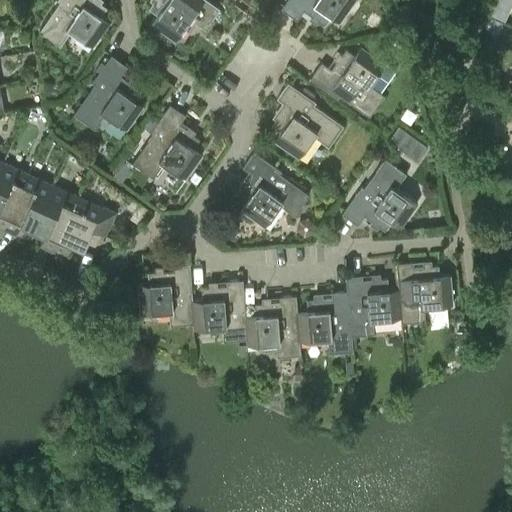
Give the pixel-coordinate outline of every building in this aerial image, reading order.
[(92,46),(109,22),(100,15),(106,6),(96,0),(58,0),(60,1),(39,30),(60,45),(70,30),(92,46)] [(204,29),(219,8),(208,0),(153,0),(148,8),(157,14),(150,23),(174,40),(190,18),(204,29)] [(286,0),(280,8),(296,19),(297,18),(296,17),(302,9),(323,24),(330,15),(339,22),(354,0),(286,0)] [(508,12),(494,5),(491,14),(504,20),(508,12)] [(396,70),(385,62),(361,45),(354,54),(345,48),(329,70),(321,64),(322,62),(321,62),(310,78),(337,98),(339,95),(369,116),(384,95),(380,92),(396,70)] [(126,129),(143,105),(134,98),(140,89),(118,74),(124,66),(126,66),(111,54),(91,82),(94,84),(73,113),(94,128),(104,113),(126,129)] [(279,113),(271,125),(280,131),(273,140),(298,157),(313,135),(328,145),(342,125),(313,104),(315,101),(287,81),(276,97),(277,98),(278,97),(283,100),(276,110),(279,113)] [(185,178),(202,154),(193,147),(199,138),(177,123),(183,114),(184,115),(185,114),(169,103),(156,122),(149,131),(152,133),(131,162),(152,177),(163,162),(185,178)] [(142,126),(149,131),(156,122),(148,117),(142,126)] [(398,124),(388,139),(397,146),(407,131),(398,124)] [(294,214),(308,193),(279,173),(281,170),(253,150),(242,166),(243,167),(244,166),(252,171),(237,193),(246,200),(239,209),(263,226),(279,204),(294,214)] [(341,213),(357,224),(358,223),(356,222),(362,214),(384,229),(391,220),(400,227),(417,203),(395,187),(405,173),(384,158),(364,187),(361,185),(341,213)] [(0,226),(2,228),(28,173),(3,162),(0,167),(0,226)] [(33,227),(52,184),(28,173),(2,228),(15,234),(21,221),(33,227)] [(52,251),(77,196),(52,184),(33,227),(45,232),(39,245),(52,251)] [(77,196),(52,251),(65,257),(70,244),(83,250),(93,228),(105,234),(115,211),(102,205),(101,207),(77,196)] [(396,262),(398,287),(399,287),(401,316),(400,316),(401,322),(425,320),(423,306),(453,303),(450,274),(439,275),(438,264),(411,266),(411,262),(413,262),(412,261),(396,262)] [(169,324),(192,322),(193,322),(191,299),(192,299),(189,263),(172,264),(172,265),(174,265),(174,269),(147,271),(148,282),(137,283),(139,312),(168,310),(169,324)] [(372,318),(400,316),(401,316),(399,287),(398,287),(388,288),(387,277),(360,279),(360,275),(361,275),(361,274),(345,275),(345,282),(346,291),(347,291),(350,335),(351,335),(374,333),(372,318)] [(223,340),(246,338),(244,315),(245,315),(242,279),(226,280),(226,281),(227,281),(227,285),(201,287),(202,298),(192,299),(191,299),(193,322),(192,322),(192,328),(222,326),(223,340)] [(352,350),(351,335),(350,335),(347,291),(346,291),(331,292),(331,293),(332,293),(333,297),(306,299),(307,310),(296,310),(299,340),(327,337),(328,352),(352,350)] [(300,354),(299,340),(296,310),(295,294),(279,296),(279,297),(280,297),(281,301),(254,303),(255,314),(245,315),(244,315),(246,338),(246,344),(275,342),(276,356),(300,354)] [(456,332),(457,345),(466,344),(465,332),(456,332)]
